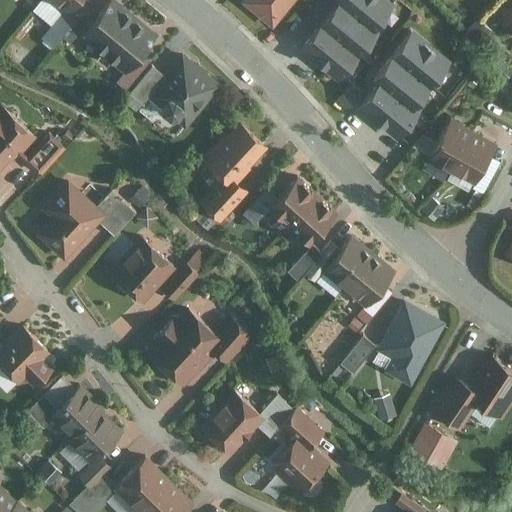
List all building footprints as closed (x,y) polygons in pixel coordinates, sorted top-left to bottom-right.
[(76,0),(49,0),(65,14),(76,0)] [(80,33),(102,53),(136,14),(120,0),(108,0),(96,15),(80,33)] [(243,0),(273,25),(294,0),(243,0)] [(344,0),(339,0),(322,22),(361,52),(381,27),(377,25),(344,0)] [(344,0),(377,25),(396,2),(394,0),(344,0)] [(80,33),(96,15),(87,8),(62,37),(71,44),(80,33)] [(157,32),(136,14),(102,53),(123,71),(157,32)] [(361,52),(322,22),(301,48),(339,79),(361,52)] [(451,59),(413,29),(393,54),(431,85),(451,59)] [(220,83),(182,52),(164,74),(148,95),(150,97),(185,126),(220,83)] [(431,85),(393,54),(375,76),(381,81),(413,107),(431,85)] [(148,95),(164,74),(151,64),(129,91),(145,103),(150,97),(148,95)] [(413,107),(381,81),(360,106),(398,137),(418,112),(413,107)] [(0,168),(34,134),(8,107),(0,115),(0,168)] [(428,156),(454,169),(476,129),(450,115),(428,156)] [(233,176),(265,143),(241,120),(204,158),(224,177),(228,181),(233,176)] [(476,129),(454,169),(478,182),(499,141),(476,129)] [(39,170),(63,144),(50,132),(26,158),(39,170)] [(250,191),(233,176),(228,181),(224,177),(200,201),(222,221),(250,191)] [(281,234),(318,195),(299,176),(270,206),(280,215),(271,224),(281,234)] [(35,232),(63,257),(98,219),(105,211),(98,205),(77,186),(35,232)] [(112,189),(98,205),(105,211),(98,219),(117,234),(138,211),(112,189)] [(318,195),(281,234),(290,241),(299,233),(307,241),(335,211),(318,195)] [(135,216),(145,227),(159,216),(149,204),(135,216)] [(108,270),(141,299),(174,262),(141,233),(108,270)] [(323,270),(344,288),(375,251),(353,233),(323,270)] [(313,243),(289,269),(298,278),(322,252),(313,243)] [(375,251),(344,288),(365,305),(395,268),(375,251)] [(174,298),(199,272),(186,259),(161,286),(174,298)] [(412,385),(446,321),(406,300),(377,350),(391,358),(385,370),(412,385)] [(144,351),(182,384),(212,350),(223,338),(214,330),(185,304),(144,351)] [(230,314),(214,330),(223,338),(212,350),(227,362),(252,334),(230,314)] [(49,353),(22,326),(0,346),(0,364),(18,383),(24,378),(33,388),(44,378),(54,366),(45,357),(49,353)] [(364,335),(342,362),(354,372),(376,344),(364,335)] [(505,415),(511,404),(511,366),(493,355),(473,386),(470,392),(480,399),(505,415)] [(470,392),(473,386),(457,376),(436,409),(462,426),(480,399),(470,392)] [(49,422),(66,439),(101,406),(80,384),(56,408),(45,418),(49,422)] [(257,424),(265,416),(261,412),(234,389),(202,426),(232,453),(257,424)] [(280,428),(296,409),(278,393),(261,412),(265,416),(257,424),(271,436),(280,428)] [(45,418),(56,408),(42,395),(27,411),(43,426),(49,422),(45,418)] [(101,406),(66,439),(90,464),(99,456),(125,430),(101,406)] [(297,437),(310,448),(324,432),(297,407),(296,409),(280,428),(289,435),(285,440),(290,445),(297,437)] [(423,420),(411,450),(447,464),(459,435),(423,420)] [(310,448),(297,437),(290,445),(272,466),(304,493),(328,464),(310,448)] [(111,466),(99,456),(90,464),(77,477),(91,489),(111,466)] [(114,488),(138,511),(170,480),(146,456),(114,488)] [(170,480),(138,511),(181,511),(192,502),(170,480)] [(0,511),(6,511),(17,502),(0,485),(0,511)] [(424,511),(427,508),(403,492),(396,503),(409,511),(424,511)] [(27,511),(17,502),(6,511),(27,511)]
